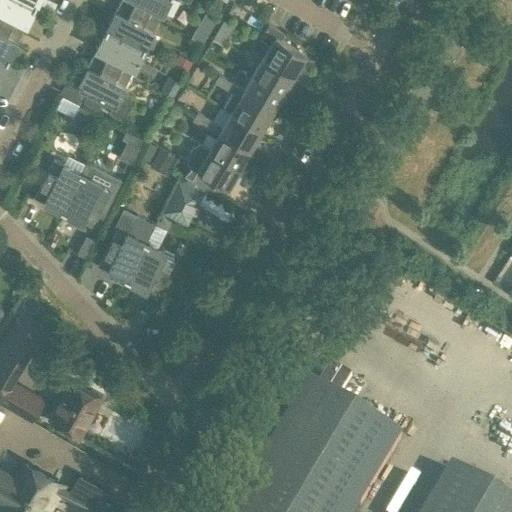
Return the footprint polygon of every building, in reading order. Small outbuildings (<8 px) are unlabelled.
[(0,0),(0,21),(21,32),(35,6),(23,0),(0,0)] [(120,0),(120,2),(158,21),(168,0),(120,0)] [(158,21),(120,2),(106,30),(147,50),(149,48),(145,46),(158,21)] [(223,19),(218,28),(229,35),(234,26),(223,19)] [(0,55),(8,59),(21,32),(0,21),(0,55)] [(284,32),(268,23),(260,38),(270,44),(264,55),(294,73),(306,53),(281,38),(284,32)] [(209,33),(197,27),(191,37),(203,44),(209,33)] [(224,44),(229,35),(218,28),(213,37),(224,44)] [(147,50),(106,30),(92,57),(129,76),(142,51),(146,53),(147,50)] [(191,61),(179,54),(175,63),(187,70),(191,61)] [(264,55),(253,74),(283,92),(294,73),(264,55)] [(134,97),(122,91),(129,76),(92,57),(77,86),(113,104),(109,112),(123,119),(134,97)] [(227,89),(231,82),(219,74),(214,81),(227,89)] [(253,74),(244,89),(242,93),(272,110),(283,92),(253,74)] [(160,91),(171,97),(180,83),(169,76),(160,91)] [(240,96),(242,93),(244,89),(231,82),(227,89),(231,91),(240,96)] [(261,129),(272,110),(242,93),(240,96),(231,91),(223,106),(231,111),(261,129)] [(87,97),(83,106),(96,113),(100,104),(87,97)] [(87,127),(94,114),(79,106),(72,120),(87,127)] [(193,119),(205,126),(210,119),(197,111),(193,119)] [(231,111),(222,126),(220,130),(250,148),(261,129),(231,111)] [(218,134),(220,130),(222,126),(210,119),(205,126),(218,134)] [(134,143),(138,135),(128,130),(124,138),(134,143)] [(239,166),(250,148),(220,130),(218,134),(209,148),(239,166)] [(148,141),(140,156),(149,160),(156,145),(148,141)] [(239,166),(209,148),(198,142),(195,145),(189,150),(187,162),(189,163),(191,168),(184,175),(213,192),(219,182),(228,186),(239,166)] [(174,157),(161,150),(154,164),(167,171),(174,157)] [(62,211),(72,193),(84,170),(81,168),(79,172),(53,159),(34,197),(62,211)] [(91,225),(97,214),(102,217),(121,180),(87,163),(84,170),(72,193),(62,211),(91,225)] [(179,183),(165,212),(186,223),(200,194),(179,183)] [(22,200),(12,195),(8,204),(17,209),(22,200)] [(126,280),(148,238),(155,224),(123,207),(121,210),(116,222),(114,225),(117,227),(98,265),(126,280)] [(150,239),(148,238),(126,280),(155,294),(174,256),(148,243),(150,239)] [(76,253),(85,258),(90,248),(81,243),(76,253)] [(45,334),(16,318),(0,345),(0,401),(31,420),(44,399),(8,378),(26,347),(34,352),(45,334)] [(98,398),(69,382),(48,418),(78,434),(98,398)] [(308,382),(230,511),(356,511),(401,438),(308,382)] [(159,439),(147,432),(134,456),(146,463),(159,439)] [(36,511),(55,479),(25,463),(16,478),(0,468),(0,500),(2,501),(0,505),(0,508),(7,511),(36,511)] [(511,511),(511,504),(451,468),(425,511),(511,511)] [(126,511),(127,511),(111,502),(108,507),(102,504),(111,490),(79,471),(70,488),(61,483),(57,491),(98,511),(126,511)]
